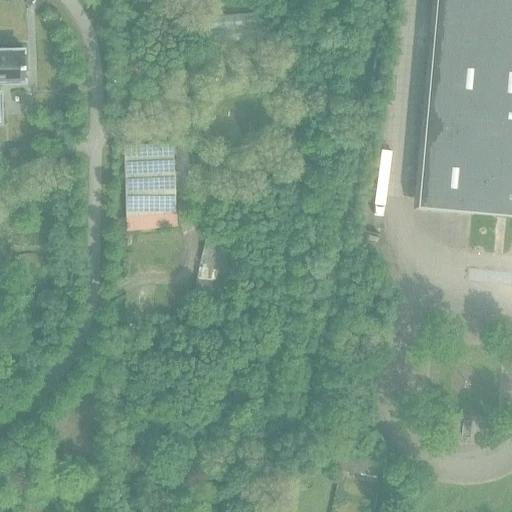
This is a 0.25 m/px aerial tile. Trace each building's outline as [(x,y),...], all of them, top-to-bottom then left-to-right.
[(511,211),(511,0),(435,0),(417,203),(511,211)] [(267,12),(206,16),(207,41),(269,37),(267,12)] [(23,79),(22,49),(5,49),(0,48),(0,47),(0,79),(6,79),(10,81),(14,79),(23,79)] [(171,143),(122,145),(125,214),(174,212),(171,143)] [(312,445),(308,462),(338,469),(341,454),(324,451),(325,448),(318,446),(312,445)] [(338,469),(376,477),(379,461),(342,453),(341,454),(338,469)]
